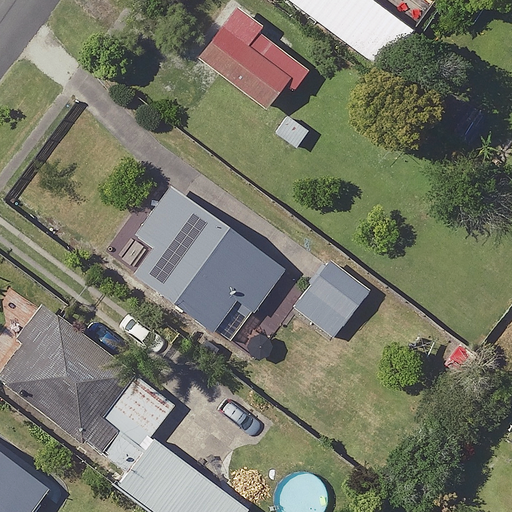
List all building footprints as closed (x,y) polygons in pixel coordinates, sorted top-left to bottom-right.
[(409,27),(371,0),(288,0),(380,67),(409,27)] [(257,24),(232,5),(194,55),(261,106),(285,75),(242,43),(257,24)] [(510,132),(469,107),(451,136),(492,161),(510,132)] [(289,110),(271,137),(297,154),(315,127),(289,110)] [(283,265),(167,181),(130,232),(146,243),(126,270),(208,330),(233,296),(251,309),(283,265)] [(369,287),(328,257),(291,307),(332,337),(369,287)] [(119,359),(40,300),(0,353),(0,382),(77,439),(96,413),(85,405),(119,359)] [(373,412),(343,391),(322,421),(352,442),(373,412)] [(149,435),(113,483),(151,511),(240,511),(245,507),(149,435)] [(0,451),(0,511),(26,511),(46,485),(0,451)] [(333,511),(320,502),(312,511),(333,511)]
